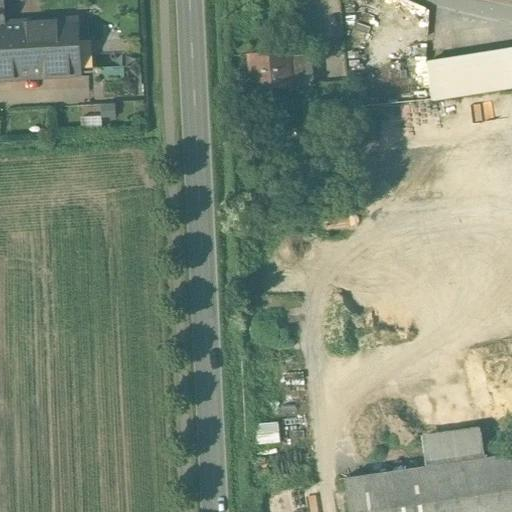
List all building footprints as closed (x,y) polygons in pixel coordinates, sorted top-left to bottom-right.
[(1,0),(0,0),(0,79),(43,77),(79,75),(77,20),(3,25),(1,0)] [(511,49),(426,64),(432,101),(511,88),(511,49)] [(288,52),(249,55),(250,73),(248,73),(249,92),(265,91),(265,95),(277,94),(276,90),(291,88),(289,58),(288,52)] [(309,56),(289,58),(291,88),(296,88),(311,86),(309,56)] [(333,82),(322,83),(323,107),(335,106),(333,82)] [(345,82),(333,82),(335,106),(347,106),(345,82)] [(323,114),(299,116),(301,144),(325,142),(323,114)] [(281,442),(280,421),(253,423),(254,444),(281,442)] [(479,435),(421,444),(425,470),(346,481),(350,511),(511,511),(511,457),(483,462),(479,435)]
